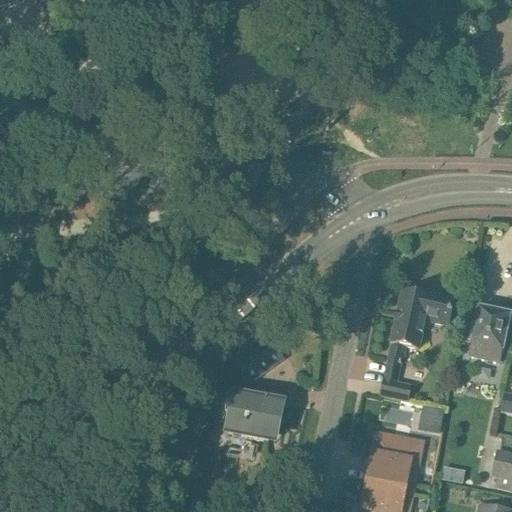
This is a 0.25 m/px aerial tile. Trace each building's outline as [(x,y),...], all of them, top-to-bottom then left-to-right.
[(404,349),(418,352),(425,324),(447,329),(450,317),(452,317),(456,300),(430,293),(428,301),(402,294),(390,345),(391,345),(387,363),(400,366),(404,349)] [(468,358),(499,365),(509,318),(478,311),(475,327),(472,326),(468,344),(471,344),(468,358)] [(268,341),(236,363),(250,383),(281,360),(268,341)] [(383,381),(379,399),(408,406),(412,388),(401,385),(383,381)] [(511,396),(505,395),(501,415),(511,417),(511,396)] [(283,407),(236,398),(228,436),(275,446),(283,407)] [(365,483),(413,492),(417,473),(413,472),(419,443),(374,434),(365,483)] [(511,456),(496,453),(490,479),(496,480),(494,489),(511,493),(511,456)] [(409,511),(413,492),(365,483),(358,511),(405,511),(409,511)]
